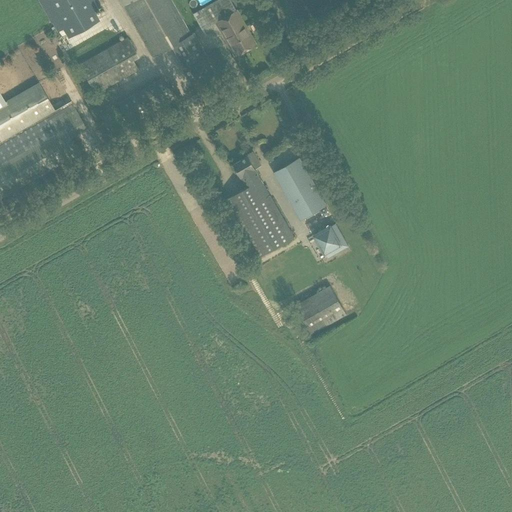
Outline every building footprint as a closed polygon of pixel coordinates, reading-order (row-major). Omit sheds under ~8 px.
[(38,0),(50,19),(58,15),(70,36),(98,20),(86,0),(38,0)] [(173,45),(184,65),(202,54),(170,0),(120,0),(152,57),(173,45)] [(229,0),(217,0),(193,14),(200,26),(205,35),(218,27),(230,47),(235,56),(255,44),(250,35),(229,0)] [(79,65),(95,93),(138,69),(133,60),(138,57),(127,38),(79,65)] [(228,74),(223,65),(215,51),(187,67),(197,85),(217,74),(219,79),(228,74)] [(174,98),(163,79),(119,104),(130,123),(174,98)] [(0,104),(0,195),(79,153),(64,128),(0,166),(0,142),(55,111),(37,83),(5,101),(0,104)] [(234,164),(241,177),(243,176),(249,186),(221,202),(254,260),(293,237),(255,169),(261,166),(254,154),(249,153),(246,155),(247,157),(234,164)] [(273,172),(297,214),(300,219),(326,204),(299,157),(273,172)] [(331,225),(315,235),(325,252),(328,258),(348,246),(335,223),(331,225)] [(295,305),(311,334),(346,314),(329,285),(295,305)]
